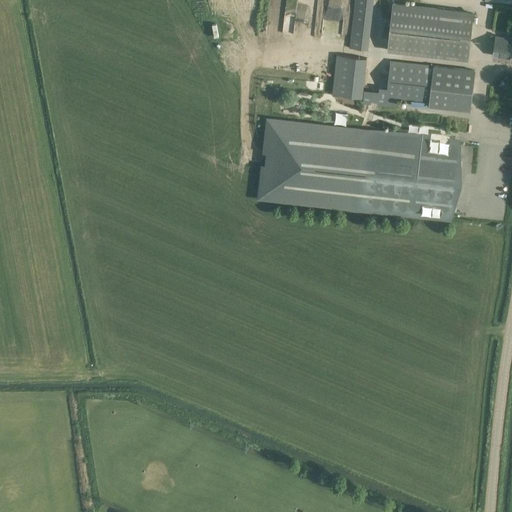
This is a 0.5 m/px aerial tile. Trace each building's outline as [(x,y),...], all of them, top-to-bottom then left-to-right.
[(473,13),(393,4),(388,50),(467,59),(473,13)] [(352,28),(349,48),(365,50),(367,30),(352,28)] [(511,39),(490,36),(489,47),(501,49),(500,57),(511,58),(511,41),(511,39)] [(367,58),(337,55),(332,94),(362,98),(367,58)] [(385,106),(390,106),(390,105),(396,106),(397,98),(430,102),(430,106),(470,111),(475,70),(434,66),(390,61),(386,96),(385,106)] [(459,144),(271,123),(263,195),(451,216),(459,144)]
